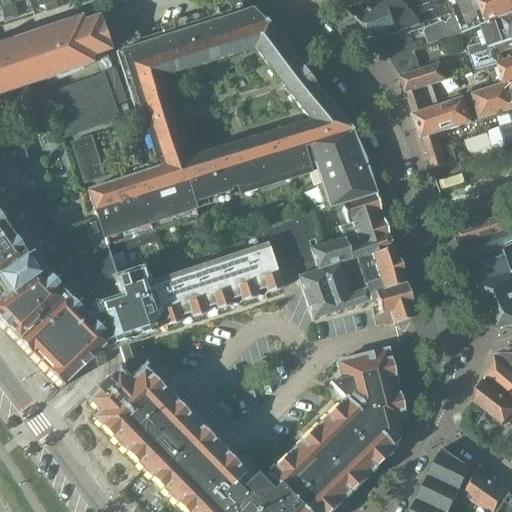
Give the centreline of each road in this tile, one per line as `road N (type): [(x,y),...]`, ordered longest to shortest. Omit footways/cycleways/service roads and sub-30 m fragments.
road 1 (residential): [(432,417),(449,384),(449,339),(378,125),(334,50),(289,0)]
road 2 (residential): [(0,371),(109,511)]
